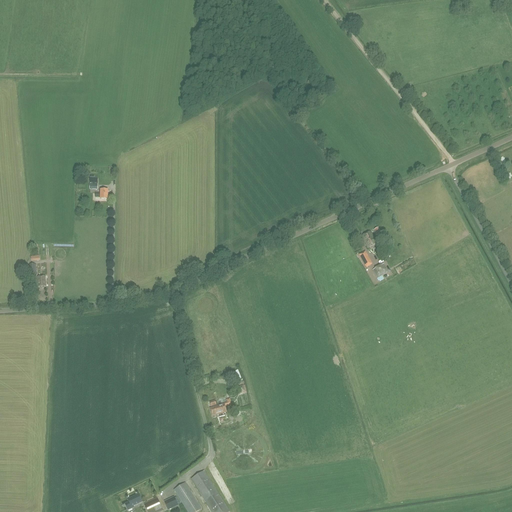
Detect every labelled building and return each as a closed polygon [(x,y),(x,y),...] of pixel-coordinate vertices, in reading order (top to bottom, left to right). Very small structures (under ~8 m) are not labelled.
[(90,175),(90,183),(93,183),(97,183),(98,178),(95,178),(95,175),(90,175)] [(108,200),(108,191),(101,190),(101,193),(96,193),(95,198),(100,198),(100,199),(108,200)] [(377,244),(370,232),(362,236),(368,248),(377,244)] [(364,253),(360,255),(366,268),(371,265),(364,253)] [(383,264),(373,270),(378,278),(388,272),(383,264)] [(45,277),(37,277),(38,287),(46,287),(45,277)] [(238,384),(239,387),(237,387),(239,395),(246,393),(245,386),(244,386),(243,382),(238,384)] [(224,404),(216,406),(215,401),(210,403),(211,407),(213,406),(213,408),(210,409),(212,416),(219,414),(219,417),(216,418),(218,425),(229,422),(228,415),(225,415),(225,413),(227,413),(225,407),(232,405),(230,399),(227,400),(227,403),(224,404)] [(229,511),(230,511),(204,471),(192,479),(212,511),(229,511)] [(196,511),(202,509),(186,483),(174,490),(188,511),(196,511)] [(134,506),(143,502),(139,495),(128,500),(129,502),(125,504),(128,510),(134,508),(134,506)] [(147,511),(157,511),(163,509),(158,498),(144,505),(147,511)] [(168,510),(178,505),(175,498),(165,503),(168,510)]
